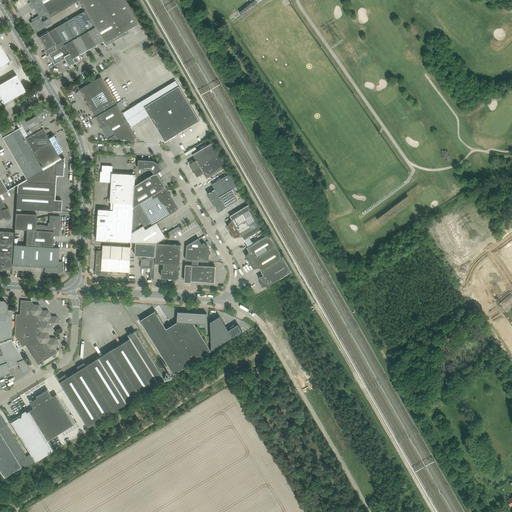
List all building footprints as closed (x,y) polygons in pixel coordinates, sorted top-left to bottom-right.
[(36,32),(51,23),(48,18),(51,16),(41,0),(29,0),(31,2),(33,5),(30,7),(32,10),(34,9),(38,15),(38,16),(31,20),(32,22),(30,23),(33,27),(36,32)] [(41,0),(51,16),(79,0),(41,0)] [(85,11),(94,27),(103,41),(105,46),(128,33),(127,31),(139,23),(137,19),(125,0),(79,0),(85,11)] [(235,13),(240,20),(249,12),(257,6),(266,0),(254,0),(252,2),(235,13)] [(85,11),(75,17),(84,33),(87,32),(94,27),(85,11)] [(74,39),(80,36),(84,33),(75,17),(64,22),(74,39)] [(64,22),(54,28),(62,41),(64,45),(72,40),(74,39),(64,22)] [(94,27),(87,32),(95,45),(103,41),(94,27)] [(45,49),(55,44),(55,45),(62,41),(54,28),(48,32),(47,31),(38,37),(45,49)] [(87,32),(84,33),(80,36),(88,50),(95,45),(87,32)] [(80,36),(74,39),(72,40),(80,54),(88,50),(80,36)] [(64,45),(70,55),(74,63),(75,63),(78,61),(76,57),(80,54),(72,40),(64,45)] [(46,49),(48,54),(64,45),(62,41),(55,45),(55,44),(45,49),(46,49)] [(0,66),(10,61),(0,44),(0,66)] [(64,45),(48,54),(54,64),(64,58),(70,55),(64,45)] [(149,48),(153,54),(158,51),(154,45),(149,48)] [(70,55),(64,58),(69,66),(74,63),(70,55)] [(16,75),(0,83),(0,96),(4,104),(20,94),(26,91),(25,90),(16,75)] [(86,100),(107,88),(101,77),(79,89),(86,100)] [(200,121),(179,86),(144,107),(165,142),(200,121)] [(92,112),(114,99),(107,88),(86,100),(92,112)] [(114,99),(92,112),(108,138),(114,135),(129,126),(114,99)] [(36,115),(26,121),(33,134),(37,132),(34,126),(41,122),(36,115)] [(0,133),(2,138),(15,131),(12,126),(0,133)] [(114,135),(108,138),(108,139),(116,139),(132,140),(136,137),(129,126),(114,135)] [(2,138),(8,148),(25,139),(19,128),(15,131),(2,138)] [(49,138),(43,128),(37,132),(33,134),(26,138),(33,151),(50,141),(49,138)] [(50,141),(33,151),(42,167),(60,157),(58,154),(63,151),(54,135),(49,138),(50,141)] [(31,149),(25,139),(8,148),(14,159),(31,149)] [(192,155),(196,160),(200,166),(220,154),(213,142),(212,143),(192,155)] [(14,159),(20,169),(37,159),(31,149),(14,159)] [(227,166),(220,154),(200,166),(204,173),(207,178),(227,166)] [(17,187),(54,189),(55,189),(56,176),(63,176),(64,157),(43,170),(26,179),(18,184),(17,187)] [(43,170),(37,159),(20,169),(26,179),(43,170)] [(152,170),(154,174),(155,174),(157,173),(162,170),(159,164),(158,165),(153,162),(153,161),(139,160),(138,169),(151,169),(152,170)] [(192,168),(192,171),(200,166),(196,160),(189,164),(192,168)] [(100,182),(111,183),(112,173),(113,166),(102,165),(102,175),(100,175),(100,182)] [(204,173),(200,166),(192,171),(194,172),(197,177),(204,173)] [(131,242),(132,233),(133,207),(135,186),(135,174),(112,173),(111,183),(110,202),(114,203),(113,210),(109,210),(107,240),(131,242),(131,247),(131,242)] [(135,186),(133,207),(165,187),(166,187),(163,183),(159,177),(157,173),(155,174),(154,174),(135,186)] [(212,185),(215,189),(219,197),(232,189),(239,185),(232,173),(212,185)] [(53,200),(54,189),(17,187),(16,208),(54,211),(61,211),(62,200),(53,200)] [(132,233),(131,242),(136,242),(142,243),(156,243),(166,237),(157,222),(174,212),(179,209),(165,187),(133,207),(132,233)] [(215,189),(207,194),(209,196),(210,198),(209,199),(210,201),(212,200),(212,201),(213,203),(218,212),(239,200),(232,189),(219,197),(215,189)] [(0,196),(0,219),(4,217),(5,219),(11,217),(8,208),(7,208),(0,196)] [(230,216),(232,220),(237,228),(257,216),(250,204),(249,204),(230,216)] [(107,241),(107,240),(109,210),(98,209),(98,214),(98,216),(97,223),(97,224),(96,240),(107,241)] [(27,230),(36,230),(36,224),(37,214),(16,213),(15,229),(27,230)] [(36,230),(54,231),(53,236),(59,236),(60,216),(49,216),(49,223),(48,223),(48,226),(45,225),(36,224),(36,230)] [(257,216),(237,228),(242,236),(244,240),(265,227),(257,216)] [(228,227),(231,232),(237,228),(232,220),(227,226),(228,227)] [(242,236),(237,228),(231,232),(234,237),(238,237),(242,236)] [(27,230),(26,238),(53,239),(53,236),(54,231),(36,230),(27,230)] [(0,243),(13,245),(14,232),(0,231),(0,243)] [(226,241),(232,237),(229,232),(223,237),(226,241)] [(247,258),(249,262),(276,246),(269,234),(247,248),(249,251),(245,256),(247,258)] [(53,247),(53,239),(26,238),(26,246),(29,246),(53,247)] [(187,246),(186,260),(208,247),(208,246),(207,245),(206,245),(204,242),(202,244),(198,238),(187,246)] [(0,256),(12,257),(13,245),(0,243),(0,256)] [(156,243),(142,243),(141,256),(141,268),(150,268),(149,278),(154,278),(155,263),(156,244),(156,243)] [(163,264),(163,269),(178,270),(178,265),(180,265),(181,245),(156,244),(155,263),(163,264)] [(14,245),(12,265),(28,266),(29,246),(26,246),(14,245)] [(103,245),(102,251),(101,270),(108,271),(109,271),(111,246),(103,245)] [(28,266),(46,267),(58,268),(58,262),(59,248),(53,247),(29,246),(28,266)] [(121,272),(122,247),(111,246),(109,271),(121,272)] [(284,259),(276,246),(249,262),(253,269),(259,268),(262,272),(284,259)] [(131,247),(122,247),(121,272),(129,272),(131,247)] [(209,249),(208,247),(186,260),(192,260),(198,261),(209,261),(209,256),(208,255),(211,253),(209,251),(210,250),(209,249)] [(101,270),(102,251),(96,251),(95,273),(97,275),(108,276),(108,271),(101,270)] [(0,270),(2,271),(2,269),(11,270),(12,257),(0,256),(0,270)] [(269,285),(292,272),(284,259),(262,272),(264,275),(259,278),(260,280),(261,287),(269,285)] [(198,266),(198,261),(192,260),(192,265),(191,281),(207,282),(208,266),(198,266)] [(58,268),(46,267),(45,272),(59,272),(60,272),(61,271),(62,270),(62,262),(58,262),(58,268)] [(215,267),(208,266),(207,282),(214,282),(215,267)] [(179,277),(179,275),(180,270),(178,270),(163,269),(162,269),(161,276),(164,279),(166,279),(168,278),(169,281),(171,281),(172,279),(174,280),(176,280),(179,277)] [(0,312),(12,313),(12,310),(7,309),(8,305),(4,300),(0,299),(0,312)] [(21,300),(20,314),(32,315),(30,309),(33,304),(31,301),(21,300)] [(39,305),(33,304),(30,309),(32,315),(39,315),(42,310),(41,309),(42,308),(41,306),(40,306),(39,305)] [(39,315),(41,321),(47,321),(51,316),(50,314),(51,314),(50,312),(49,312),(48,311),(42,310),(39,315)] [(207,313),(178,312),(178,311),(177,311),(177,315),(177,322),(166,329),(155,310),(154,310),(155,311),(140,320),(140,319),(139,320),(174,374),(211,351),(194,323),(206,324),(206,325),(207,319),(206,319),(207,313)] [(0,340),(10,336),(12,313),(0,312),(0,340)] [(16,314),(15,325),(38,326),(41,321),(39,315),(32,315),(20,314),(16,314)] [(51,316),(47,321),(50,327),(57,328),(60,322),(59,320),(60,320),(59,318),(58,318),(57,316),(51,316)] [(220,316),(210,322),(211,351),(242,331),(240,328),(238,325),(236,326),(229,331),(228,330),(220,316)] [(47,321),(41,321),(38,326),(41,332),(47,332),(48,331),(49,331),(50,329),(49,329),(50,327),(47,321)] [(37,337),(41,332),(38,326),(15,325),(14,336),(22,347),(25,345),(37,337)] [(58,379),(61,383),(88,427),(165,379),(138,335),(135,331),(131,333),(131,332),(128,334),(130,338),(86,366),(84,363),(77,367),(79,370),(67,378),(65,375),(58,379)] [(47,332),(41,332),(37,337),(40,343),(46,343),(50,338),(49,336),(48,334),(47,332)] [(47,344),(46,343),(40,343),(37,337),(25,345),(31,355),(47,344)] [(46,343),(49,348),(55,349),(59,344),(58,342),(57,340),(56,338),(50,338),(46,343)] [(11,339),(5,342),(13,366),(19,364),(22,372),(29,368),(24,359),(23,359),(11,339)] [(5,342),(0,343),(0,364),(4,374),(9,371),(8,368),(13,366),(5,342)] [(47,344),(31,355),(38,365),(57,352),(55,349),(49,348),(47,344)] [(75,424),(59,398),(57,394),(56,394),(52,397),(48,390),(36,397),(37,398),(32,400),(29,401),(34,408),(31,410),(49,440),(75,424)] [(11,422),(31,454),(36,462),(54,451),(48,441),(49,440),(31,410),(29,411),(27,412),(26,410),(22,413),(21,417),(20,418),(20,417),(11,422)] [(0,470),(5,478),(22,467),(23,466),(25,469),(36,462),(31,454),(27,456),(0,413),(0,470)]
